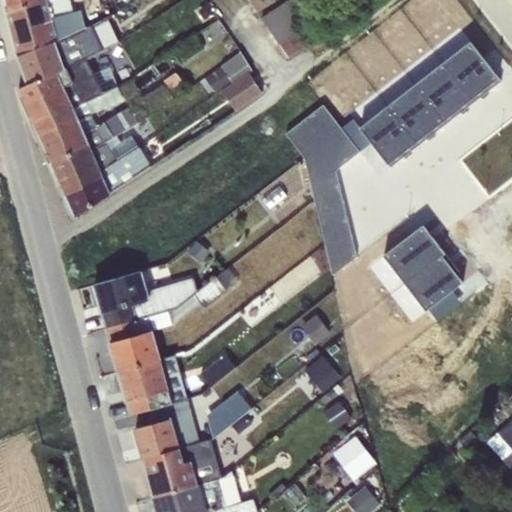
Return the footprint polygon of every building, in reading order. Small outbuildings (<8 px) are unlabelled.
[(3,0),(6,12),(40,0),(3,0)] [(40,0),(6,12),(18,57),(85,28),(81,10),(72,12),(69,0),(40,0)] [(249,0),(257,12),(274,0),(249,0)] [(306,0),(287,0),(261,18),(280,45),(303,28),(318,17),(306,0)] [(18,57),(28,84),(86,57),(119,41),(107,18),(85,28),(18,57)] [(303,28),(280,45),(289,58),(311,41),(303,28)] [(470,42),(443,63),(471,100),(477,96),(479,98),(501,81),(470,42)] [(204,77),(215,92),(231,81),(232,83),(251,68),(240,51),(220,65),(220,66),(204,77)] [(18,89),(32,121),(104,93),(117,82),(109,66),(94,73),(86,57),(28,84),(18,89)] [(415,85),(446,125),(468,107),(466,104),(471,100),(443,63),(415,85)] [(164,80),(175,96),(187,87),(176,72),(164,80)] [(249,73),(222,91),(235,111),(262,93),(249,73)] [(163,83),(140,99),(149,113),(173,97),(163,83)] [(415,85),(387,107),(416,144),(421,139),(423,142),(446,125),(415,85)] [(51,162),(106,141),(147,115),(139,102),(96,127),(91,114),(122,101),(116,88),(104,93),(32,121),(51,162)] [(323,105),(285,134),(304,158),(332,275),(356,257),(336,171),(359,152),(341,128),(323,105)] [(387,107),(360,128),(371,143),(390,168),(412,150),(410,147),(416,144),(387,107)] [(353,119),(341,128),(359,152),(371,143),(360,128),(353,119)] [(106,141),(51,162),(61,186),(138,146),(130,136),(109,148),(106,141)] [(138,146),(61,186),(75,217),(151,167),(138,146)] [(278,186),(262,199),(269,209),(286,196),(278,186)] [(423,225),(383,256),(405,284),(444,253),(423,225)] [(197,239),(187,252),(202,263),(212,251),(197,239)] [(444,253),(405,284),(426,311),(428,310),(452,291),(463,283),(457,274),(459,272),(444,253)] [(175,309),(106,328),(118,372),(160,359),(152,330),(172,325),(200,303),(204,308),(238,281),(228,268),(197,292),(175,309)] [(175,309),(197,292),(193,278),(148,291),(142,270),(94,285),(106,328),(175,309)] [(452,291),(428,310),(437,321),(461,303),(452,291)] [(315,314),(301,326),(316,345),(330,334),(315,314)] [(160,359),(118,372),(131,415),(147,411),(187,398),(174,354),(160,359)] [(225,354),(200,373),(209,387),(236,367),(225,354)] [(323,356),(305,371),(323,393),(342,378),(323,356)] [(237,390),(206,414),(213,437),(251,407),(237,390)] [(187,398),(147,411),(151,424),(135,429),(143,458),(199,442),(187,398)] [(338,401),(322,412),(334,431),(351,420),(338,401)] [(354,435),(333,451),(346,469),(354,479),(375,464),(368,456),(371,454),(358,436),(355,438),(354,435)] [(199,442),(143,458),(154,497),(222,477),(211,438),(199,442)] [(222,477),(154,497),(158,511),(256,511),(253,499),(240,503),(232,474),(222,477)] [(365,486),(347,502),(355,511),(369,511),(379,504),(365,486)]
